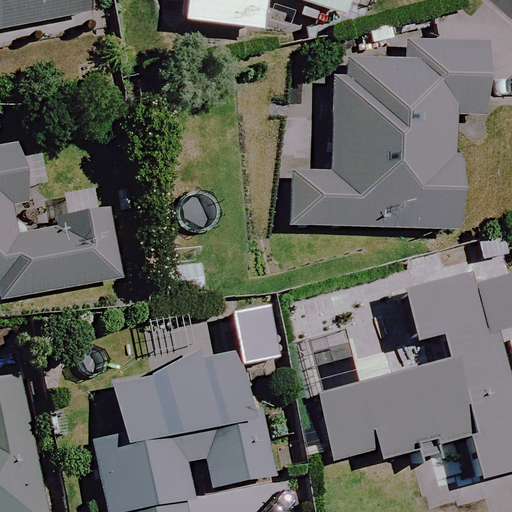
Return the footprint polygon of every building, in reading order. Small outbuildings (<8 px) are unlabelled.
[(0,0),(0,37),(76,21),(71,0),(0,0)] [(168,0),(163,22),(245,43),(255,0),(256,0),(335,19),(339,0),(168,0)] [(330,78),(317,77),(315,105),(289,104),(281,227),(446,239),(451,161),(440,160),(443,123),(471,125),(476,44),(394,38),(392,64),(331,59),(330,78)] [(0,303),(107,288),(96,209),(42,217),(13,221),(2,148),(0,147),(0,303)] [(276,159),(239,157),(236,202),(274,204),(276,159)] [(498,333),(484,275),(374,303),(393,377),(301,400),(317,467),(361,456),(363,467),(449,445),(460,487),(511,473),(511,388),(511,383),(496,387),(483,337),(498,333)] [(233,410),(220,358),(93,390),(105,440),(75,448),(91,511),(176,511),(165,468),(191,461),(200,497),(257,482),(239,409),(233,410)] [(0,511),(31,511),(8,379),(0,380),(0,511)]
